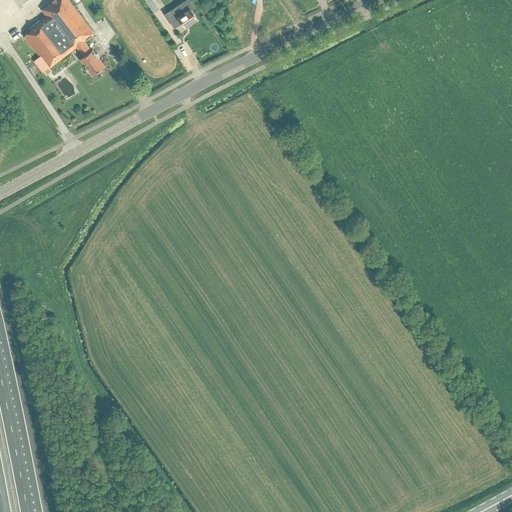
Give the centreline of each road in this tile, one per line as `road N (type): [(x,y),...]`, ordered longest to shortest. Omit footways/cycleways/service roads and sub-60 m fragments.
road 1 (tertiary): [(0,193),(375,0)]
road 2 (motorway): [(26,511),(0,379)]
